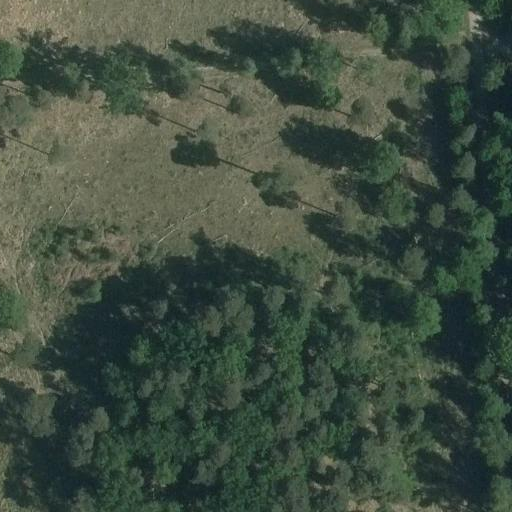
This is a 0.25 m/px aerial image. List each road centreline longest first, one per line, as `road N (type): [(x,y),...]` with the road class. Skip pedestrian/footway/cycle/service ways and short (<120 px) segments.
road 1 (track): [(511,37),(0,74)]
road 2 (track): [(511,445),(473,0)]
